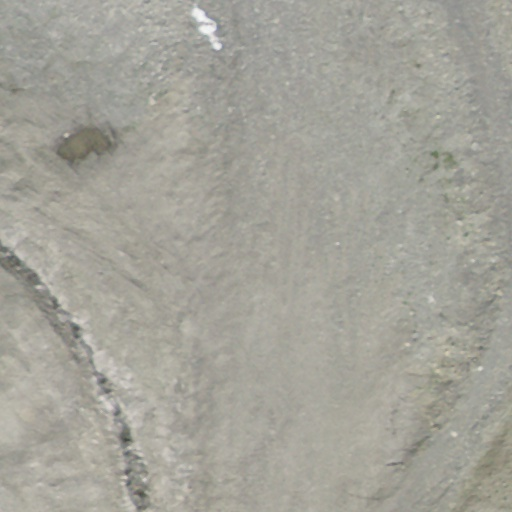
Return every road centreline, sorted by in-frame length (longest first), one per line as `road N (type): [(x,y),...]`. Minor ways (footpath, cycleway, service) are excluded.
road 1 (track): [(511,334),(402,511)]
road 2 (track): [(458,0),(511,157)]
